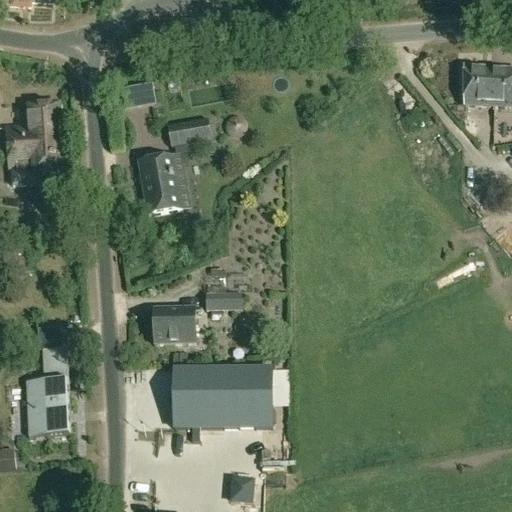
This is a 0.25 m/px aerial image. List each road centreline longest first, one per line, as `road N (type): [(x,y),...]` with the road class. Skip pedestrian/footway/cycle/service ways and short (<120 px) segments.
road 1 (unclassified): [(103,511),(107,334),(87,41)]
road 2 (unclassified): [(511,33),(286,34),(185,0)]
